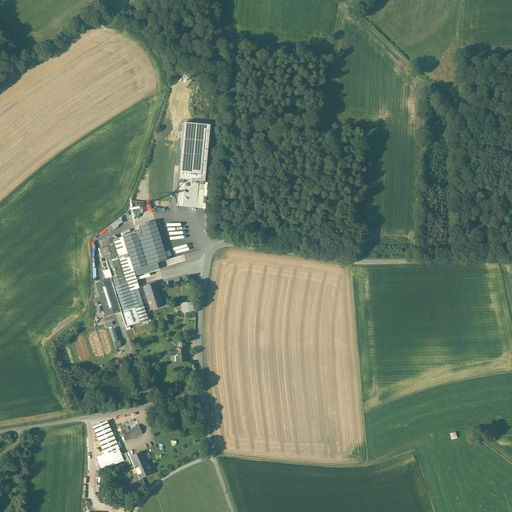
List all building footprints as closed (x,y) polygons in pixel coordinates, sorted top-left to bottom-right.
[(155,221),(139,226),(141,231),(136,233),(147,266),(133,270),(135,276),(159,269),(157,263),(167,260),(155,221)] [(136,233),(123,237),(133,270),(147,266),(136,233)] [(113,240),(113,237),(98,242),(112,287),(127,283),(113,240)] [(133,270),(123,237),(113,240),(127,283),(129,291),(138,289),(139,288),(135,276),(133,270)] [(106,317),(120,312),(112,287),(110,279),(95,283),(106,317)] [(138,289),(129,291),(127,283),(112,287),(120,312),(125,328),(148,320),(138,289)] [(155,283),(143,287),(150,310),(163,306),(155,283)] [(118,341),(114,329),(109,330),(113,342),(118,341)] [(185,348),(178,348),(175,349),(169,350),(169,355),(176,355),(176,362),(186,361),(186,359),(186,354),(185,354),(185,348)] [(107,421),(92,427),(97,436),(104,454),(105,455),(117,449),(119,449),(111,430),(107,421)] [(138,426),(128,430),(128,428),(122,431),(126,440),(142,433),(138,426)] [(117,449),(105,455),(104,454),(97,457),(102,470),(124,460),(121,455),(121,454),(121,453),(120,453),(120,452),(119,453),(117,449)] [(142,451),(130,457),(139,479),(152,473),(142,451)] [(141,479),(133,483),(137,491),(145,487),(141,479)]
